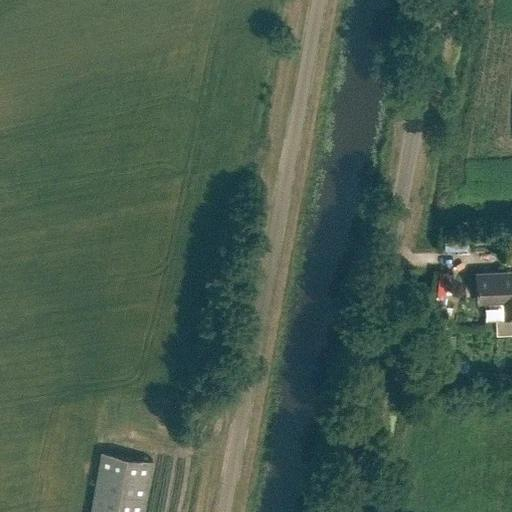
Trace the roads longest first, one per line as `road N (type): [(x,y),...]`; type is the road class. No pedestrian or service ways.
road 1 (unclassified): [(223,511),(319,0)]
road 2 (unclassified): [(345,511),(437,0)]
